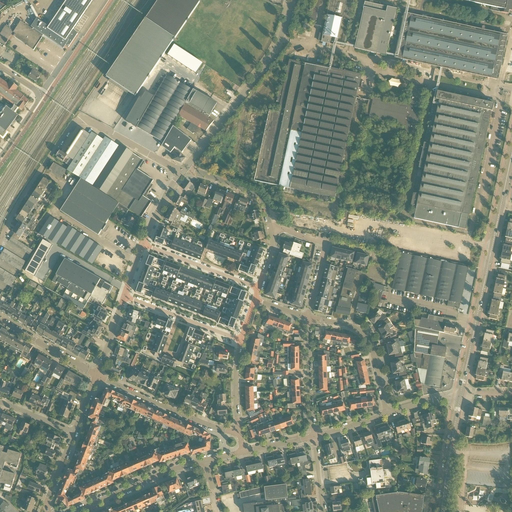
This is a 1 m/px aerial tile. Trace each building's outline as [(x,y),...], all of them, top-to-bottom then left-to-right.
[(69,47),(78,34),(73,30),(92,0),(66,0),(49,27),(37,18),(31,27),(34,29),(33,29),(21,21),(13,32),(15,34),(13,36),(26,45),(34,50),(42,38),(42,37),(43,37),(43,36),(43,35),(63,49),(64,48),(64,47),(65,45),(69,47)] [(158,0),(146,19),(106,77),(135,97),(175,39),(201,0),(158,0)] [(320,0),(313,0),(309,20),(316,21),(320,0)] [(322,42),(344,47),(344,46),(354,1),(348,0),(330,0),(324,30),(321,29),(318,41),(322,41),(322,42)] [(511,0),(442,0),(445,0),(444,0),(459,0),(491,7),(490,10),(508,14),(509,13),(511,14),(511,11),(511,0)] [(355,49),(369,52),(377,53),(377,54),(386,56),(396,9),(397,9),(387,7),(381,6),(370,3),(365,2),(363,9),(364,9),(355,49)] [(482,30),(404,13),(395,58),(441,68),(441,71),(444,72),(445,68),(498,80),(507,35),(502,34),(502,31),(498,30),(497,33),(484,30),(485,28),(482,27),(482,30)] [(174,46),(167,57),(196,76),(203,65),(174,46)] [(279,186),(305,64),(289,60),(283,88),(280,87),(277,102),(280,103),(278,112),(269,110),(268,116),(267,120),(265,133),(263,139),(263,142),(254,181),(279,186)] [(305,64),(279,186),(285,188),(284,192),(295,195),(304,197),(303,199),(306,200),(307,197),(331,203),(332,198),(335,198),(337,188),(340,189),(344,174),(340,174),(343,159),(347,160),(350,145),(346,144),(349,130),(353,130),(359,101),(355,100),(359,86),(361,75),(353,74),(349,73),(350,69),(338,66),(339,61),(332,60),(331,65),(317,62),(316,66),(305,64)] [(38,70),(32,67),(30,69),(33,71),(29,77),(36,82),(40,76),(36,74),(38,70)] [(185,105),(214,121),(208,118),(210,115),(210,116),(211,113),(216,106),(217,103),(193,90),(167,75),(154,97),(148,93),(146,91),(142,98),(139,97),(125,121),(128,122),(137,127),(150,135),(146,141),(150,143),(151,142),(158,146),(154,153),(156,154),(160,147),(179,115),(185,105)] [(399,87),(400,80),(391,78),(390,85),(399,87)] [(13,105),(18,109),(21,111),(28,101),(23,97),(15,91),(17,88),(10,82),(7,85),(0,80),(0,95),(8,101),(13,105)] [(418,120),(424,89),(414,86),(415,85),(412,85),(408,106),(372,98),(372,101),(368,100),(365,115),(370,116),(369,118),(404,125),(403,126),(404,126),(406,126),(404,136),(414,138),(416,126),(418,126),(419,120),(418,120)] [(452,95),(449,94),(448,94),(449,92),(446,92),(445,93),(441,93),(442,92),(441,92),(438,92),(438,91),(437,91),(436,99),(433,99),(434,99),(419,167),(425,169),(419,193),(413,194),(410,208),(416,209),(414,219),(466,230),(493,105),(494,105),(495,101),(486,99),(485,102),(485,104),(482,103),(483,101),(482,101),(481,101),(478,100),(478,99),(475,98),(475,100),(471,99),(470,98),(470,99),(467,98),(464,97),(463,97),(460,97),(460,96),(459,96),(456,96),(456,95),(456,96),(452,95),(453,95),(452,95)] [(178,116),(183,118),(182,119),(179,117),(177,119),(189,126),(187,129),(193,134),(194,133),(200,138),(214,121),(185,105),(179,115),(178,116)] [(0,138),(6,131),(10,124),(0,116),(0,138)] [(188,146),(192,140),(173,126),(162,147),(171,153),(175,148),(182,153),(186,148),(187,148),(188,146)] [(73,160),(90,135),(78,127),(73,134),(71,133),(61,149),(63,150),(61,152),(73,160)] [(79,177),(103,140),(92,132),(90,135),(73,160),(70,166),(67,170),(79,177)] [(103,140),(79,177),(79,178),(92,186),(119,146),(105,137),(103,140)] [(133,154),(134,153),(121,145),(93,186),(119,203),(119,204),(129,210),(141,218),(152,202),(143,196),(153,180),(138,170),(144,161),(133,154)] [(60,151),(56,156),(66,163),(69,158),(67,156),(61,152),(60,151)] [(181,163),(185,158),(181,156),(182,155),(172,152),(171,156),(174,157),(173,160),(181,163)] [(62,177),(66,170),(54,163),(49,170),(62,177)] [(56,186),(50,182),(49,181),(46,180),(46,179),(44,178),(41,183),(53,191),(55,189),(55,188),(56,186)] [(105,225),(116,208),(119,204),(118,203),(92,187),(81,179),(60,211),(98,235),(102,229),(104,230),(106,226),(105,225)] [(192,191),(194,188),(195,186),(192,184),(188,181),(182,189),(186,192),(188,189),(192,191)] [(52,194),(53,191),(41,183),(38,187),(45,192),(46,190),(51,194),(52,194)] [(201,185),(197,194),(205,197),(208,187),(201,185)] [(45,203),(50,206),(56,196),(57,194),(56,194),(59,188),(56,186),(55,188),(55,189),(53,191),(52,194),(51,194),(49,197),(50,197),(48,199),(47,200),(46,203),(45,203)] [(44,194),(45,192),(38,187),(35,192),(47,200),(48,199),(45,197),(46,195),(44,194)] [(213,200),(221,203),(225,193),(217,190),(213,200)] [(46,203),(47,200),(35,192),(32,197),(39,201),(40,199),(44,202),(44,201),(45,203),(46,203)] [(225,202),(222,209),(224,210),(227,203),(231,205),(234,196),(228,194),(225,202)] [(182,201),(183,198),(177,196),(175,200),(174,202),(174,203),(179,206),(182,201)] [(37,203),(39,201),(32,197),(29,201),(41,210),(43,207),(44,205),(42,203),(41,206),(37,203)] [(237,200),(234,209),(243,213),(244,211),(247,213),(251,209),(252,207),(247,205),(248,202),(240,199),(239,201),(237,200)] [(39,212),(41,210),(29,201),(26,206),(32,211),(34,209),(37,210),(35,212),(36,213),(38,214),(39,212)] [(119,204),(116,208),(122,212),(127,214),(129,210),(119,204)] [(31,213),(32,211),(26,206),(22,211),(35,219),(38,214),(36,213),(34,215),(31,213)] [(182,210),(180,213),(178,212),(178,211),(171,208),(168,214),(182,222),(185,223),(184,223),(186,220),(184,218),(185,215),(196,221),(198,218),(187,212),(182,210)] [(36,220),(35,219),(22,211),(19,215),(26,220),(28,218),(31,220),(30,222),(32,224),(33,224),(36,220)] [(227,211),(222,223),(227,225),(232,213),(227,211)] [(251,215),(248,216),(249,220),(253,219),(253,221),(254,221),(258,220),(259,220),(258,216),(259,216),(258,214),(257,211),(254,212),(252,212),(253,214),(251,215)] [(168,214),(166,219),(173,223),(172,225),(178,229),(179,229),(182,222),(168,214)] [(25,222),(26,220),(19,215),(16,220),(19,222),(27,227),(29,228),(32,224),(30,222),(28,224),(25,222)] [(67,228),(51,217),(39,234),(57,244),(57,243),(67,228)] [(123,217),(121,222),(125,224),(125,225),(132,228),(136,220),(129,217),(127,219),(123,217)] [(25,230),(27,227),(19,222),(16,227),(28,235),(29,233),(26,231),(25,230)] [(66,249),(77,232),(68,226),(67,228),(57,243),(66,249)] [(27,237),(28,235),(16,227),(13,232),(14,233),(12,237),(15,239),(17,240),(18,241),(20,237),(22,235),(23,235),(27,237)] [(158,233),(167,236),(169,231),(165,230),(164,229),(160,228),(160,229),(159,231),(158,233)] [(254,232),(255,236),(256,240),(263,239),(262,232),(260,233),(259,231),(254,232)] [(103,248),(90,240),(77,232),(66,249),(74,254),(75,253),(92,264),(103,248)] [(155,243),(163,246),(165,241),(156,238),(156,239),(156,240),(155,243)] [(174,239),(171,249),(177,251),(181,241),(174,239)] [(53,245),(43,240),(25,271),(35,277),(53,245)] [(181,241),(177,251),(183,253),(186,243),(181,241)] [(206,248),(206,249),(211,251),(214,243),(209,241),(206,248)] [(511,252),(511,248),(511,242),(505,241),(505,245),(504,245),(502,252),(511,254),(511,253),(511,252)] [(186,243),(183,253),(188,256),(192,246),(186,243)] [(283,246),(283,248),(283,249),(284,249),(287,250),(291,251),(290,253),(289,255),(291,256),(302,259),(304,254),(299,252),(296,251),(299,245),(299,244),(294,243),(293,244),(290,243),(289,244),(285,243),(284,246),(283,246)] [(192,246),(188,256),(194,258),(198,248),(192,246)] [(253,246),(251,252),(261,256),(261,255),(263,252),(263,251),(263,250),(264,250),(264,249),(254,246),(253,246)] [(198,248),(194,258),(201,260),(204,250),(198,248)] [(468,267),(468,266),(400,251),(392,289),(448,301),(447,306),(459,309),(468,267)] [(238,252),(235,260),(240,262),(240,261),(243,254),(238,252)] [(251,252),(249,258),(259,262),(259,261),(260,258),(261,257),(261,256),(251,252)] [(509,265),(511,254),(502,252),(500,259),(501,259),(500,263),(509,265)] [(279,254),(278,259),(287,263),(289,257),(279,254)] [(146,265),(152,268),(152,267),(153,264),(162,268),(163,268),(165,262),(149,256),(147,262),(146,265)] [(249,258),(247,264),(251,266),(251,265),(257,267),(258,264),(259,263),(259,262),(249,258)] [(65,259),(52,282),(56,284),(57,282),(60,284),(67,288),(66,290),(74,294),(81,298),(88,302),(90,297),(103,304),(110,292),(111,292),(110,291),(111,289),(112,289),(112,288),(113,286),(105,282),(101,289),(96,287),(101,279),(93,275),(86,271),(79,267),(72,263),(65,259)] [(278,259),(276,264),(285,268),(287,263),(278,259)] [(166,262),(163,271),(168,273),(171,264),(166,262)] [(303,262),(302,268),(311,271),(313,265),(303,262)] [(171,264),(168,273),(173,275),(176,266),(171,264)] [(276,264),(274,270),(284,273),(285,268),(276,264)] [(240,265),(238,271),(239,271),(253,277),(256,271),(257,268),(257,267),(251,265),(251,266),(250,269),(240,265)] [(327,265),(325,271),(337,275),(339,268),(327,265)] [(176,266),(173,275),(177,276),(181,268),(181,269),(181,268),(176,266)] [(177,276),(176,278),(183,281),(186,271),(181,269),(181,268),(177,276)] [(350,310),(361,272),(346,268),(345,273),(344,273),(342,283),(344,284),(337,307),(336,313),(350,315),(351,310),(350,310)] [(272,275),(282,278),(284,273),(274,270),(272,275)] [(186,271),(183,281),(188,283),(192,273),(186,271)] [(234,271),(232,277),(241,281),(243,275),(234,271)] [(337,275),(325,271),(323,278),(324,278),(335,281),(337,275)] [(192,273),(188,283),(194,285),(198,275),(192,273)] [(198,275),(194,285),(200,288),(204,277),(198,275)] [(272,275),(271,280),(280,283),(282,278),(272,275)] [(506,277),(500,275),(498,275),(497,279),(496,278),(495,286),(504,288),(506,277)] [(204,277),(200,288),(206,290),(210,280),(204,277)] [(322,285),(334,288),(336,281),(335,281),(324,278),(322,285)] [(210,280),(206,290),(212,292),(213,290),(216,282),(210,280)] [(271,280),(269,285),(278,288),(280,283),(271,280)] [(136,292),(136,293),(151,298),(153,292),(144,289),(145,286),(145,285),(139,283),(139,284),(138,287),(136,292)] [(373,291),(377,292),(377,294),(374,293),(373,297),(376,298),(375,302),(379,303),(384,287),(375,284),(374,285),(373,291)] [(226,285),(222,293),(227,295),(231,287),(226,285)] [(269,285),(267,290),(277,293),(278,288),(269,285)] [(321,291),(332,294),(334,288),(322,285),(321,291)] [(501,298),(504,288),(495,286),(493,293),(494,293),(494,297),(501,298)] [(232,287),(230,293),(239,297),(238,300),(244,302),(245,299),(247,293),(232,287)] [(156,289),(153,297),(158,299),(161,291),(156,289)] [(275,298),(277,293),(267,290),(265,295),(275,298)] [(330,301),(329,301),(330,301),(332,294),(321,291),(319,298),(330,301)] [(171,294),(168,302),(174,304),(177,294),(171,292),(170,294),(171,294)] [(177,294),(174,304),(179,307),(183,297),(177,294)] [(183,297),(179,307),(185,309),(189,299),(183,297)] [(316,304),(328,307),(329,301),(330,301),(319,298),(318,297),(316,304)] [(359,297),(357,309),(356,311),(362,313),(367,314),(369,306),(368,306),(369,302),(365,301),(364,305),(361,305),(363,297),(359,297)] [(499,309),(501,298),(494,297),(493,300),(492,300),(490,307),(499,309)] [(6,315),(13,303),(6,299),(4,304),(0,310),(0,311),(0,312),(1,313),(2,313),(3,313),(6,315)] [(189,299),(185,309),(191,311),(195,301),(189,299)] [(195,301),(191,311),(197,313),(201,303),(195,301)] [(16,310),(13,309),(15,304),(13,303),(6,315),(8,316),(8,317),(10,318),(11,317),(12,318),(16,310)] [(201,303),(197,313),(203,315),(206,308),(207,306),(201,303)] [(314,311),(326,314),(328,307),(316,304),(314,311)] [(16,310),(12,318),(15,320),(15,321),(16,322),(17,321),(18,322),(22,314),(19,313),(22,308),(19,306),(16,310)] [(96,306),(94,309),(96,311),(96,312),(99,314),(98,317),(97,318),(98,318),(103,321),(104,322),(108,316),(107,316),(105,315),(107,312),(99,307),(96,306)] [(499,309),(490,307),(489,315),(489,318),(497,320),(497,316),(501,317),(502,310),(499,309)] [(203,315),(203,316),(208,318),(211,310),(206,308),(203,315)] [(129,321),(135,323),(137,316),(142,317),(143,313),(134,310),(134,311),(130,310),(129,313),(128,313),(127,315),(128,316),(128,317),(130,318),(129,321)] [(24,326),(28,318),(24,316),(27,312),(24,311),(22,314),(18,322),(20,323),(19,323),(24,326)] [(215,311),(212,320),(217,322),(221,313),(220,313),(215,311)] [(372,318),(370,320),(371,321),(370,322),(373,324),(373,323),(374,324),(378,320),(379,319),(382,322),(387,318),(383,314),(379,311),(377,313),(375,315),(374,315),(371,317),(372,318)] [(30,328),(37,317),(34,315),(32,319),(28,317),(28,318),(24,326),(28,328),(28,327),(30,328)] [(37,317),(30,328),(32,329),(32,330),(36,333),(40,325),(40,324),(41,323),(42,323),(43,320),(37,316),(37,317)] [(159,316),(156,325),(161,327),(164,318),(159,316)] [(267,321),(265,327),(271,329),(271,328),(275,318),(269,316),(267,321)] [(43,336),(47,329),(47,328),(42,325),(42,324),(44,325),(45,325),(48,320),(44,318),(43,320),(42,323),(41,323),(40,324),(40,325),(36,333),(43,336)] [(55,328),(59,322),(53,318),(49,325),(55,328)] [(90,324),(89,326),(89,327),(101,333),(104,328),(100,325),(102,322),(95,318),(93,322),(91,323),(90,324)] [(220,318),(218,324),(233,330),(233,329),(235,324),(237,321),(237,320),(231,318),(230,321),(220,318)] [(271,328),(271,329),(276,331),(277,331),(280,320),(275,318),(271,328)] [(421,320),(419,328),(439,332),(444,333),(444,331),(454,333),(454,332),(456,332),(456,329),(455,328),(455,327),(452,326),(452,324),(443,322),(428,319),(422,318),(421,320)] [(169,320),(166,328),(171,330),(174,322),(169,320)] [(280,320),(277,331),(282,333),(286,322),(280,320)] [(381,334),(390,329),(387,325),(390,323),(388,320),(383,323),(384,326),(378,329),(379,330),(378,331),(380,334),(381,333),(381,334)] [(49,340),(55,343),(65,325),(59,322),(55,328),(56,329),(54,332),(53,332),(49,340)] [(286,322),(282,333),(288,335),(293,335),(293,333),(294,333),(299,333),(299,329),(293,329),(293,328),(291,327),(292,324),(286,322)] [(124,323),(122,329),(126,331),(125,334),(127,335),(127,334),(128,335),(132,337),(134,332),(134,331),(135,332),(137,328),(134,326),(133,327),(126,324),(124,323)] [(65,325),(55,343),(61,347),(65,338),(66,337),(64,336),(69,327),(65,325)] [(98,339),(101,333),(89,327),(85,335),(89,338),(92,339),(94,337),(98,339)] [(414,352),(414,353),(415,357),(415,358),(421,382),(421,384),(425,385),(440,388),(441,379),(443,379),(443,377),(442,377),(442,376),(445,358),(447,348),(437,346),(439,332),(419,328),(415,327),(415,329),(415,330),(414,337),(414,338),(414,339),(415,339),(414,352)] [(190,328),(187,336),(192,338),(195,330),(190,328)] [(51,332),(47,329),(43,336),(49,340),(53,332),(52,331),(51,332)] [(390,329),(381,334),(382,335),(381,335),(383,338),(384,338),(384,339),(390,335),(392,338),(397,335),(395,332),(392,333),(390,329)] [(2,341),(5,343),(10,334),(7,332),(5,330),(0,338),(0,341),(0,342),(1,342),(2,341)] [(496,339),(493,338),(494,332),(486,330),(485,334),(485,333),(483,341),(492,342),(495,343),(496,339)] [(125,334),(120,332),(119,334),(119,335),(118,335),(117,336),(118,337),(117,338),(129,343),(131,339),(133,340),(134,338),(132,337),(128,335),(127,334),(127,335),(125,334)] [(200,332),(197,340),(202,342),(203,338),(205,334),(204,333),(202,333),(200,332)] [(331,340),(332,333),(326,332),(324,339),(323,339),(323,343),(327,344),(327,340),(331,340)] [(158,333),(156,339),(166,343),(168,337),(158,333)] [(8,344),(11,346),(16,337),(10,334),(5,343),(3,347),(4,348),(6,345),(7,346),(8,344)] [(259,346),(259,345),(259,343),(263,343),(265,337),(258,334),(257,339),(252,338),(251,344),(259,346)] [(511,334),(509,334),(508,339),(504,338),(502,347),(508,348),(508,346),(511,346),(511,334)] [(65,338),(61,347),(67,350),(71,342),(73,338),(71,337),(70,337),(67,335),(66,337),(65,338)] [(342,343),(341,346),(348,347),(349,344),(354,345),(355,341),(352,340),(352,338),(350,337),(351,336),(343,335),(342,343)] [(77,344),(81,338),(78,336),(76,340),(73,338),(71,342),(67,350),(72,353),(77,344)] [(13,352),(15,353),(16,351),(22,340),(19,339),(16,337),(11,346),(14,348),(13,349),(14,350),(13,352)] [(156,339),(154,345),(164,349),(166,343),(156,339)] [(387,346),(386,346),(387,349),(388,349),(388,350),(401,347),(399,342),(399,339),(393,340),(393,343),(387,345),(387,346)] [(16,351),(15,353),(16,354),(17,351),(18,352),(19,350),(22,352),(27,344),(24,342),(24,341),(22,340),(16,351)] [(489,353),(492,342),(483,341),(481,348),(482,348),(481,352),(489,353)] [(184,343),(182,349),(192,353),(195,347),(184,343)] [(294,343),(289,343),(283,343),(283,347),(288,347),(288,353),(291,353),(299,353),(299,347),(294,347),(294,343)] [(22,354),(20,356),(30,361),(34,354),(30,352),(33,347),(27,344),(22,352),(23,352),(22,354)] [(77,344),(72,353),(75,355),(78,356),(79,357),(82,351),(82,350),(84,348),(80,346),(77,344)] [(251,344),(250,350),(257,351),(260,352),(262,346),(259,345),(259,346),(251,344)] [(154,345),(152,351),(156,352),(162,355),(164,349),(154,345)] [(82,351),(79,357),(85,360),(86,359),(87,360),(88,358),(87,357),(89,354),(88,354),(90,351),(86,348),(84,347),(84,348),(82,350),(82,351)] [(388,351),(387,351),(388,355),(389,354),(389,356),(395,354),(396,354),(396,357),(402,356),(402,352),(401,347),(388,350),(388,351)] [(117,348),(115,354),(118,355),(122,356),(126,357),(126,358),(128,351),(124,350),(120,349),(117,348)] [(182,349),(180,355),(190,359),(192,353),(182,349)] [(215,355),(215,361),(219,361),(219,358),(220,358),(223,359),(228,359),(228,353),(223,353),(223,351),(217,350),(216,353),(216,355),(215,355)] [(250,350),(248,355),(256,357),(259,358),(260,352),(257,351),(250,350)] [(329,361),(329,352),(324,351),(324,355),(318,356),(319,361),(326,361),(329,361)] [(156,352),(154,356),(162,359),(161,362),(167,365),(170,358),(164,355),(162,355),(156,352)] [(134,365),(136,360),(138,355),(135,353),(131,360),(131,362),(130,365),(129,364),(129,365),(133,367),(134,365)] [(40,369),(46,359),(39,355),(35,362),(39,365),(37,368),(40,369)] [(118,355),(116,359),(122,361),(123,361),(129,364),(130,365),(131,362),(131,360),(126,358),(126,357),(122,356),(118,355)] [(180,355),(178,361),(184,363),(188,365),(190,359),(180,355)] [(259,358),(256,357),(248,355),(247,361),(252,362),(252,364),(257,365),(258,362),(260,362),(261,358),(259,358)] [(170,358),(167,365),(173,367),(175,364),(182,367),(184,364),(184,363),(178,361),(176,360),(170,358)] [(392,369),(402,367),(400,362),(404,361),(403,358),(397,359),(397,362),(391,363),(391,364),(390,365),(391,368),(392,368),(392,369)] [(477,368),(486,370),(488,359),(480,358),(479,361),(477,368)] [(46,373),(48,370),(52,363),(46,359),(40,369),(46,373)] [(119,368),(120,364),(122,361),(116,359),(115,359),(112,365),(114,366),(111,371),(112,372),(111,373),(114,374),(114,373),(119,375),(122,369),(119,368)] [(214,365),(213,369),(217,369),(217,373),(226,374),(227,367),(218,366),(214,365)] [(509,382),(510,373),(503,372),(504,366),(501,365),(499,372),(503,373),(501,380),(509,382)] [(53,374),(60,377),(65,369),(58,366),(53,374)] [(158,375),(157,378),(159,379),(162,381),(168,367),(164,366),(162,371),(161,371),(159,375),(158,375)] [(392,370),(391,370),(392,373),(393,373),(393,374),(399,373),(400,373),(400,376),(407,374),(405,366),(402,367),(392,369),(392,370)] [(136,373),(137,369),(134,368),(133,370),(132,372),(130,377),(129,379),(129,380),(131,381),(132,381),(135,382),(139,374),(136,373)] [(148,371),(145,370),(142,368),(140,373),(139,374),(135,382),(136,382),(137,382),(136,383),(142,385),(148,371)] [(484,381),(486,370),(477,368),(476,376),(476,379),(484,381)] [(148,371),(142,385),(147,388),(151,379),(152,376),(149,375),(150,372),(148,371)] [(68,383),(67,384),(70,386),(71,385),(76,376),(69,372),(64,381),(68,383)] [(357,380),(368,378),(367,372),(359,374),(360,377),(356,378),(357,380)] [(285,375),(285,380),(287,379),(287,386),(287,387),(292,386),(299,386),(299,380),(291,380),(291,375),(288,375),(285,375)] [(76,376),(71,385),(78,388),(83,379),(76,376)] [(396,387),(406,385),(405,380),(408,379),(407,376),(401,378),(402,380),(395,382),(395,383),(394,383),(395,387),(396,386),(396,387)] [(159,379),(157,378),(155,378),(154,380),(151,379),(147,388),(151,389),(151,390),(152,391),(153,391),(154,391),(154,390),(159,379)] [(368,378),(357,380),(357,381),(357,380),(359,386),(370,384),(368,378)] [(8,388),(5,387),(6,384),(2,383),(1,386),(0,388),(0,392),(2,393),(2,392),(9,395),(11,389),(12,386),(9,385),(8,388)] [(15,389),(13,396),(17,398),(18,397),(21,399),(24,393),(18,391),(21,385),(17,384),(15,389)] [(169,395),(173,387),(167,384),(162,394),(165,395),(164,395),(165,396),(165,397),(168,398),(169,395)] [(327,388),(327,385),(327,384),(319,385),(320,391),(324,391),(324,393),(330,393),(330,389),(329,388),(327,388)] [(396,388),(396,389),(396,392),(397,392),(397,393),(403,392),(404,391),(405,394),(411,393),(409,385),(406,385),(396,387),(396,388)] [(169,395),(168,398),(170,399),(171,398),(172,399),(172,398),(175,399),(179,389),(173,387),(169,395)] [(188,395),(184,404),(185,404),(184,405),(187,406),(187,405),(190,407),(193,401),(196,394),(197,392),(198,389),(195,388),(194,391),(191,397),(188,395)] [(113,396),(115,392),(107,389),(106,390),(102,397),(108,399),(109,397),(110,397),(111,395),(113,396)] [(36,406),(39,398),(37,396),(38,392),(33,390),(31,394),(33,395),(29,403),(36,406)] [(119,405),(123,396),(115,392),(113,396),(112,397),(113,398),(112,400),(115,401),(116,400),(118,401),(117,404),(119,405)] [(47,401),(43,399),(45,395),(41,394),(39,398),(36,406),(43,409),(44,406),(47,401)] [(193,401),(190,407),(192,408),(192,409),(195,410),(195,409),(197,410),(203,397),(200,396),(199,398),(200,399),(199,401),(197,400),(199,395),(196,394),(193,401)] [(225,408),(224,402),(226,402),(225,395),(220,395),(220,399),(218,400),(218,405),(217,405),(217,408),(225,408)] [(119,405),(118,407),(124,409),(129,399),(123,396),(119,405)] [(104,407),(108,399),(102,397),(101,400),(100,400),(97,399),(95,400),(94,403),(102,406),(104,407)] [(203,397),(197,410),(203,413),(207,405),(207,404),(204,403),(206,398),(203,397)] [(300,397),(292,398),(293,404),(287,404),(288,408),(289,409),(296,408),(296,404),(301,403),(300,397)] [(62,408),(70,411),(70,410),(71,411),(72,408),(71,408),(73,404),(65,402),(66,400),(62,399),(59,407),(63,408),(62,408)] [(124,409),(122,413),(125,414),(128,408),(130,410),(134,401),(129,399),(124,409)] [(337,401),(338,404),(339,412),(345,411),(343,400),(337,401)] [(134,412),(136,412),(139,404),(134,401),(130,410),(133,411),(134,412)] [(339,412),(338,404),(337,401),(331,403),(332,406),(334,413),(339,412)] [(101,409),(102,406),(94,403),(92,408),(101,411),(102,409),(101,409)] [(141,414),(145,406),(139,404),(136,412),(138,413),(141,414)] [(254,410),(254,404),(246,405),(246,411),(247,411),(248,413),(250,418),(261,413),(260,411),(255,413),(254,410)] [(146,417),(150,408),(145,406),(141,414),(144,416),(146,417)] [(68,418),(70,411),(62,408),(60,415),(68,418)] [(105,413),(101,411),(92,408),(90,413),(98,417),(99,414),(104,415),(105,413)] [(146,417),(145,420),(150,422),(152,420),(155,411),(150,408),(146,417)] [(227,408),(225,408),(217,408),(214,409),(214,412),(218,411),(218,415),(219,418),(223,418),(223,415),(227,414),(227,408)] [(478,409),(471,408),(469,417),(468,420),(473,421),(476,421),(476,419),(480,420),(481,414),(482,410),(478,409)] [(511,409),(508,410),(508,409),(499,408),(499,415),(499,417),(505,418),(505,415),(507,415),(507,420),(511,420),(511,409)] [(155,411),(152,420),(155,421),(154,422),(157,423),(161,413),(155,411)] [(94,420),(92,423),(101,426),(102,423),(101,421),(98,420),(99,417),(98,417),(90,413),(90,414),(88,417),(89,418),(92,419),(92,420),(94,420)] [(161,413),(157,423),(159,425),(160,423),(163,425),(163,424),(167,416),(161,413)] [(7,424),(9,417),(3,414),(0,421),(0,422),(0,425),(2,426),(3,422),(7,424)] [(424,416),(421,417),(423,423),(424,422),(435,420),(434,416),(432,417),(431,414),(424,415),(424,416)] [(168,427),(172,418),(167,416),(163,424),(166,426),(168,427)] [(291,417),(285,419),(287,427),(294,424),(293,421),(296,420),(295,416),(294,416),(291,417)] [(9,417),(7,424),(5,427),(9,429),(8,430),(11,431),(13,426),(16,420),(9,417)] [(482,426),(491,427),(492,418),(484,417),(482,426)] [(174,429),(178,421),(172,418),(168,427),(171,428),(174,429)] [(276,431),(274,423),(272,419),(267,421),(268,425),(271,432),(276,431)] [(282,429),(287,427),(285,419),(279,421),(282,429)] [(425,426),(426,426),(427,429),(434,428),(434,424),(436,424),(435,420),(424,422),(425,426)] [(179,432),(183,423),(178,421),(174,429),(177,431),(179,432)] [(265,434),(271,432),(268,425),(267,421),(261,424),(263,427),(265,434)] [(276,431),(282,429),(279,421),(274,423),(276,431)] [(401,422),(404,430),(407,429),(408,430),(411,429),(409,422),(406,423),(405,421),(401,422)] [(401,431),(404,430),(401,422),(395,424),(395,426),(398,434),(401,432),(401,431)] [(20,430),(18,434),(21,435),(22,432),(27,433),(29,429),(28,429),(29,425),(26,423),(26,424),(23,423),(20,430)] [(92,423),(90,429),(102,433),(103,432),(103,433),(105,428),(101,426),(92,423)] [(185,434),(189,426),(183,423),(179,432),(181,433),(182,433),(185,434)] [(259,437),(265,434),(263,427),(261,424),(253,426),(256,432),(252,434),(251,431),(248,432),(251,439),(255,438),(254,437),(259,436),(259,437)] [(190,437),(191,434),(194,428),(189,426),(185,434),(188,435),(188,436),(190,437)] [(386,427),(382,428),(386,439),(386,440),(387,441),(391,440),(391,438),(393,437),(389,426),(386,427)] [(200,438),(203,432),(194,428),(191,434),(197,436),(197,435),(200,437),(200,438)] [(377,435),(374,436),(376,442),(380,441),(386,439),(382,428),(378,430),(376,431),(376,433),(377,435)] [(466,437),(472,438),(473,435),(475,436),(476,430),(474,430),(474,429),(467,428),(466,437)] [(88,434),(101,439),(103,434),(102,433),(90,429),(88,434)] [(33,430),(28,442),(32,444),(37,431),(33,430)] [(210,443),(210,435),(203,432),(200,438),(202,439),(204,440),(204,443),(210,443)] [(367,445),(374,442),(370,432),(364,435),(366,441),(367,445)] [(46,442),(55,446),(58,446),(59,446),(60,443),(59,443),(61,439),(51,435),(51,436),(44,433),(43,437),(48,438),(46,442)] [(88,434),(86,440),(97,444),(99,439),(88,434)] [(356,448),(363,446),(359,436),(353,438),(356,448)] [(422,437),(421,444),(431,446),(432,442),(430,442),(430,438),(422,437)] [(185,455),(181,444),(180,439),(179,439),(177,439),(179,445),(175,446),(176,448),(179,457),(180,457),(182,456),(185,455)] [(97,444),(86,440),(84,446),(93,449),(94,446),(95,446),(97,444)] [(351,450),(349,447),(347,440),(341,442),(342,449),(343,449),(344,452),(351,450)] [(46,442),(43,441),(41,446),(44,447),(44,445),(47,446),(46,449),(47,450),(45,455),(50,457),(49,458),(53,459),(53,458),(55,452),(53,451),(55,446),(46,442)] [(184,443),(181,444),(185,455),(191,453),(190,449),(188,443),(185,445),(184,443)] [(210,450),(210,443),(204,443),(204,445),(202,446),(202,448),(200,448),(202,453),(210,450)] [(335,450),(334,450),(332,444),(326,446),(330,460),(334,459),(336,459),(335,458),(337,457),(335,450)] [(0,445),(0,482),(5,484),(4,487),(11,489),(15,474),(3,471),(5,462),(11,464),(10,467),(17,469),(21,454),(8,450),(7,454),(3,452),(4,447),(0,445)] [(91,452),(93,449),(84,446),(81,452),(90,455),(92,456),(93,453),(91,452)] [(196,447),(190,449),(191,453),(192,456),(202,453),(200,448),(200,446),(199,446),(196,447)] [(179,457),(176,448),(172,449),(172,447),(169,448),(173,459),(175,458),(176,458),(178,458),(178,457),(179,457)] [(167,461),(173,459),(169,448),(166,449),(167,450),(164,452),(167,461)] [(167,461),(164,452),(163,450),(160,451),(159,449),(154,451),(155,452),(159,462),(160,463),(167,461)] [(89,457),(90,455),(81,452),(79,457),(88,460),(89,457)] [(159,462),(155,452),(152,454),(151,452),(149,453),(153,464),(156,463),(159,462)] [(300,457),(298,458),(300,463),(300,467),(302,472),(302,473),(303,477),(307,476),(306,471),(304,471),(303,465),(305,465),(308,464),(308,462),(306,456),(305,452),(300,453),(300,457)] [(151,465),(153,464),(149,453),(143,456),(147,466),(148,466),(149,466),(150,465),(151,465)] [(297,464),(300,463),(298,458),(297,458),(295,454),(290,455),(290,459),(292,465),(297,464)] [(276,460),(277,466),(285,464),(284,458),(283,455),(278,456),(278,460),(276,460)] [(147,466),(143,456),(137,458),(141,469),(144,467),(145,468),(147,467),(147,466)] [(91,462),(88,460),(79,457),(77,463),(86,466),(89,467),(91,462)] [(277,466),(276,460),(274,461),(273,457),(267,458),(268,462),(269,468),(277,466)] [(428,467),(430,459),(426,459),(426,458),(424,458),(420,458),(419,457),(418,460),(420,460),(419,466),(419,465),(419,466),(428,467)] [(136,471),(141,469),(137,458),(134,459),(135,461),(132,462),(136,471)] [(254,465),(255,471),(263,469),(262,463),(261,459),(256,461),(256,465),(254,465)] [(369,461),(371,475),(366,476),(367,485),(376,484),(376,489),(385,488),(384,479),(391,479),(390,469),(383,470),(382,460),(369,461)] [(111,466),(111,469),(112,471),(108,472),(109,473),(113,481),(118,479),(114,468),(113,466),(111,462),(109,463),(111,466)] [(136,471),(132,462),(129,464),(128,462),(125,463),(130,474),(136,471)] [(255,471),(254,465),(252,466),(251,462),(245,463),(246,467),(248,473),(255,471)] [(85,468),(86,466),(77,463),(75,468),(83,471),(85,468)] [(127,475),(130,474),(125,463),(123,464),(123,466),(120,467),(124,476),(125,476),(126,476),(127,476),(127,475)] [(37,474),(36,477),(42,480),(43,476),(45,477),(46,474),(47,474),(48,472),(47,471),(46,470),(47,467),(41,465),(39,467),(36,466),(34,473),(37,474)] [(235,471),(233,472),(234,478),(236,485),(238,484),(237,480),(243,479),(243,481),(246,480),(245,474),(242,475),(241,470),(240,466),(234,467),(235,471)] [(427,472),(428,467),(419,466),(418,470),(416,470),(416,473),(418,473),(427,475),(427,474),(428,472),(427,472)] [(124,476),(120,467),(117,469),(116,467),(114,468),(118,479),(121,478),(122,478),(123,477),(123,476),(124,476)] [(83,471),(75,468),(74,471),(72,471),(69,470),(68,470),(66,474),(76,477),(77,474),(81,476),(83,471)] [(222,486),(224,495),(237,492),(236,485),(234,478),(233,472),(231,472),(230,468),(224,469),(225,473),(226,479),(230,478),(230,481),(230,485),(229,485),(222,486)] [(106,476),(103,477),(107,486),(111,484),(111,483),(113,482),(113,481),(109,473),(106,474),(106,476)] [(77,478),(76,477),(66,474),(64,480),(71,482),(73,483),(74,480),(76,480),(77,478)] [(186,479),(189,489),(196,487),(195,483),(195,482),(198,481),(196,475),(186,479)] [(107,486),(103,477),(100,479),(99,477),(97,478),(101,489),(107,486)] [(483,511),(485,502),(480,502),(480,497),(502,499),(504,481),(474,477),(473,485),(468,485),(466,508),(468,508),(467,511),(483,511)] [(99,490),(101,489),(97,478),(94,480),(95,481),(91,483),(95,491),(96,491),(97,491),(98,491),(99,490)] [(417,479),(413,478),(412,486),(416,486),(425,488),(426,480),(417,479)] [(171,481),(175,491),(179,489),(180,492),(182,491),(183,494),(186,493),(184,487),(181,488),(178,479),(171,481)] [(304,488),(310,488),(310,480),(304,480),(303,479),(300,480),(300,486),(304,486),(304,488)] [(68,488),(71,482),(64,480),(61,489),(65,491),(67,491),(66,491),(67,487),(68,488)] [(176,494),(175,491),(171,481),(165,484),(170,497),(176,494)] [(279,511),(279,506),(283,505),(289,504),(286,481),(277,483),(278,486),(265,488),(266,500),(268,500),(268,502),(263,503),(244,505),(244,511),(279,511)] [(31,483),(28,489),(39,493),(41,487),(37,486),(38,484),(34,483),(34,484),(31,483)] [(95,491),(91,483),(88,484),(87,483),(85,484),(90,494),(92,493),(93,493),(94,493),(95,492),(95,491)] [(90,494),(85,484),(82,485),(83,486),(79,488),(80,489),(82,493),(84,497),(90,494)] [(340,494),(339,490),(341,490),(341,486),(331,488),(331,495),(337,494),(340,494)] [(165,501),(165,500),(163,495),(163,494),(161,489),(160,489),(159,487),(156,488),(155,488),(152,489),(152,490),(153,493),(157,503),(157,502),(161,501),(162,502),(165,501)] [(241,499),(264,493),(263,487),(239,493),(240,494),(241,499)] [(310,488),(304,488),(304,491),(301,491),(302,498),(305,497),(305,496),(311,496),(310,488)] [(64,493),(65,491),(61,489),(57,497),(63,502),(67,498),(65,496),(66,493),(64,493)] [(85,499),(84,497),(82,493),(76,496),(77,497),(74,499),(73,497),(73,498),(74,500),(76,504),(85,499)] [(158,503),(157,502),(157,503),(153,493),(151,494),(151,493),(147,495),(151,504),(154,503),(155,505),(158,503)] [(374,511),(422,511),(424,496),(409,494),(400,493),(371,497),(374,511)] [(27,503),(34,506),(36,500),(28,497),(25,495),(23,497),(28,500),(27,503)] [(148,506),(151,504),(147,495),(143,497),(142,498),(146,509),(148,508),(148,506)] [(76,504),(74,500),(73,498),(71,499),(69,500),(67,498),(63,502),(68,508),(76,504)] [(144,510),(146,509),(142,498),(136,500),(140,509),(143,508),(144,510)] [(333,511),(337,511),(342,510),(344,510),(343,499),(338,499),(338,503),(332,503),(333,507),(332,507),(332,509),(333,509),(333,511)] [(136,511),(140,509),(136,500),(130,503),(133,511),(136,511)] [(204,506),(204,504),(203,500),(195,502),(196,505),(193,506),(193,508),(204,506)] [(303,506),(303,511),(304,511),(313,511),(312,503),(306,504),(306,501),(300,502),(300,500),(292,501),(292,507),(303,506)] [(16,511),(10,505),(4,501),(0,507),(0,508),(1,509),(5,511),(16,511)] [(27,503),(26,502),(24,506),(22,506),(20,510),(24,511),(25,510),(30,511),(31,511),(34,506),(27,503)] [(133,511),(130,503),(127,504),(125,504),(124,505),(124,506),(126,511),(133,511)]
